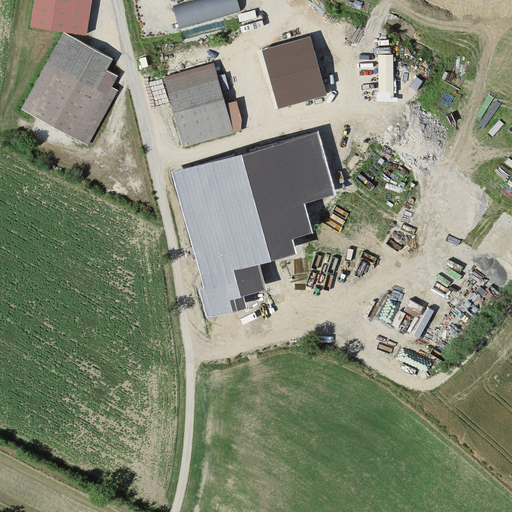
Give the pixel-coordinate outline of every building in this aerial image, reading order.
[(87,0),(31,0),(29,21),(28,28),(62,31),(78,33),(83,33),(84,32),(87,0)] [(236,0),(197,0),(173,7),(179,28),(240,10),(236,0)] [(22,109),(35,116),(58,71),(107,97),(119,75),(107,69),(113,58),(109,56),(62,32),(38,79),(22,109)] [(309,34),(263,47),(280,106),(326,92),(309,34)] [(380,49),(380,98),(397,98),(397,49),(380,49)] [(170,92),(220,78),(215,61),(166,75),(170,92)] [(58,71),(35,116),(83,142),(83,141),(94,122),(107,97),(58,71)] [(220,78),(170,92),(186,145),(235,131),(220,78)] [(318,129),(172,168),(203,286),(199,287),(206,314),(233,307),(246,304),(243,293),(267,286),(260,260),(296,251),(292,236),(313,230),(305,200),(335,192),(318,129)]
